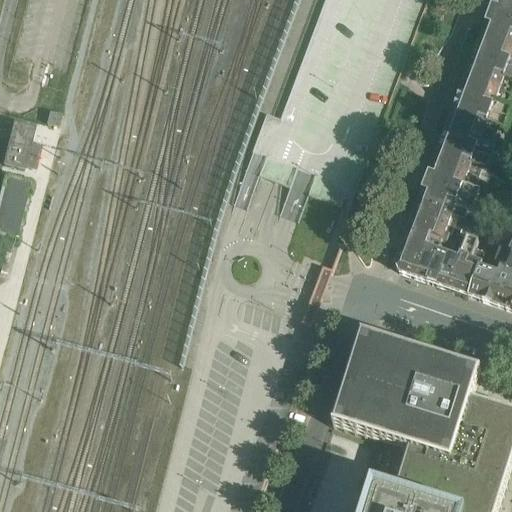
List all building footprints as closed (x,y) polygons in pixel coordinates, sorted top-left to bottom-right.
[(308,198),(349,213),(428,0),(327,0),(282,123),(268,118),(254,155),(267,160),(260,179),(290,191),(297,172),(315,178),(308,198)] [(511,5),(497,0),(496,0),(489,19),(511,27),(511,5)] [(511,27),(489,19),(481,41),(511,52),(511,27)] [(511,52),(481,41),(474,60),(511,74),(511,52)] [(511,74),(474,60),(466,80),(500,93),(499,95),(510,99),(511,94),(511,74)] [(466,80),(456,106),(507,125),(511,114),(505,112),(510,99),(499,95),(500,93),(466,80)] [(456,106),(449,126),(494,143),(497,133),(503,135),(507,125),(456,106)] [(49,115),(45,128),(58,131),(61,118),(49,115)] [(13,125),(3,168),(24,173),(34,131),(13,125)] [(441,146),(492,166),(506,171),(509,161),(490,153),(494,143),(449,126),(441,146)] [(441,146),(433,167),(478,184),(482,174),(488,176),(492,166),(441,146)] [(433,167),(425,187),(477,206),(480,196),(474,194),(478,184),(433,167)] [(5,178),(0,197),(0,239),(18,244),(19,242),(33,185),(5,178)] [(425,187),(417,209),(464,226),(468,228),(477,206),(425,187)] [(417,209),(410,229),(432,237),(430,240),(443,245),(447,246),(449,241),(445,240),(446,238),(458,242),(464,226),(417,209)] [(404,244),(398,259),(419,267),(430,271),(433,264),(436,265),(443,245),(430,240),(432,237),(410,229),(404,244)] [(419,267),(414,281),(428,285),(447,292),(449,292),(461,259),(453,257),(457,244),(449,241),(447,246),(443,245),(436,265),(433,264),(430,271),(419,267)] [(461,259),(449,292),(470,300),(482,267),(474,264),(480,248),(467,243),(465,247),(461,259)] [(498,261),(497,265),(499,266),(498,271),(502,273),(500,276),(511,281),(511,256),(500,252),(499,255),(502,256),(500,262),(498,261)] [(482,267),(470,300),(490,307),(499,279),(500,276),(502,273),(498,271),(499,266),(497,265),(498,261),(500,262),(502,256),(499,255),(491,276),(481,272),(483,267),(482,267)] [(398,275),(414,281),(419,267),(398,259),(395,268),(398,275)] [(499,279),(490,307),(511,314),(511,281),(500,276),(499,279)] [(499,511),(511,471),(511,415),(486,407),(482,406),(473,403),(481,377),(482,375),(362,338),(362,340),(353,369),(334,430),(408,454),(395,498),(374,491),(367,511),(499,511)]
